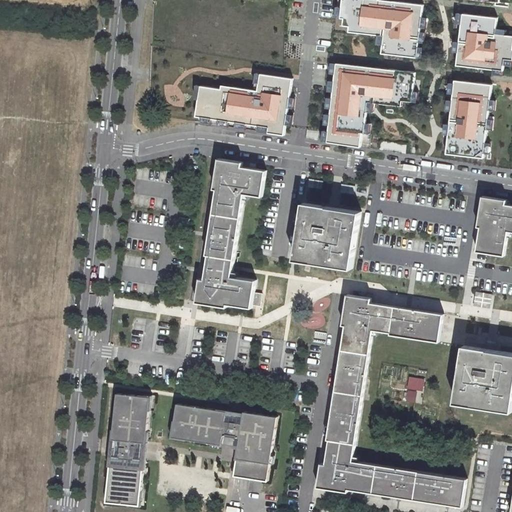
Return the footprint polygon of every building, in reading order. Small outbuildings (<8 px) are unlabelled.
[(384,37),(382,55),(418,59),(423,6),(365,0),(342,0),(340,19),(344,20),(343,28),(349,28),(349,33),(384,37)] [(464,16),(460,67),(504,71),(505,59),(511,59),(511,37),(498,36),(499,19),(464,16)] [(337,63),(328,143),(360,146),(362,132),(365,133),(368,102),(402,105),(402,100),(412,101),(415,71),(337,63)] [(285,135),(293,77),(261,73),(259,90),(222,85),(222,88),(201,86),(197,116),(270,126),(269,133),(285,135)] [(492,84),(455,80),(447,154),(485,158),(492,84)] [(216,188),(210,230),(213,230),(212,236),(209,235),(206,253),(209,253),(206,271),(209,272),(208,278),(205,278),(200,277),(196,300),(226,305),(227,302),(251,306),(251,303),(260,304),(262,292),(253,291),(255,279),(231,275),(244,191),(261,195),(266,169),(248,166),(248,170),(241,169),(241,165),(242,161),(219,157),(214,187),(216,188)] [(507,199),(483,195),(480,215),(483,216),(486,216),(485,226),(482,225),(478,250),(505,255),(509,230),(511,230),(511,204),(506,204),(507,199)] [(304,202),(295,258),(352,267),(361,210),(336,207),(336,211),(320,208),(321,204),(304,202)] [(397,492),(396,494),(439,501),(439,498),(446,499),(445,502),(463,505),(468,478),(353,460),(373,328),(392,331),(391,333),(439,341),(444,313),(411,308),(411,311),(402,310),(403,307),(370,302),(371,297),(348,293),(344,314),(348,315),(346,323),(340,366),(343,367),(342,374),(339,373),(332,415),(336,415),(335,421),(331,421),(328,438),(330,438),(327,463),(321,462),(318,485),(338,488),(339,483),(348,484),(348,487),(389,494),(390,491),(397,492)] [(497,354),(481,352),(482,348),(465,345),(455,401),(511,410),(511,352),(498,350),(497,354)] [(111,456),(107,501),(134,504),(134,501),(141,501),(145,459),(135,458),(137,441),(147,442),(151,400),(145,399),(145,396),(118,393),(113,439),(118,439),(116,456),(111,456)] [(228,410),(178,403),(175,427),(178,427),(177,437),(223,444),(224,434),(241,437),(235,475),(254,478),(268,480),(278,416),(245,411),(243,418),(227,415),(228,410)]
